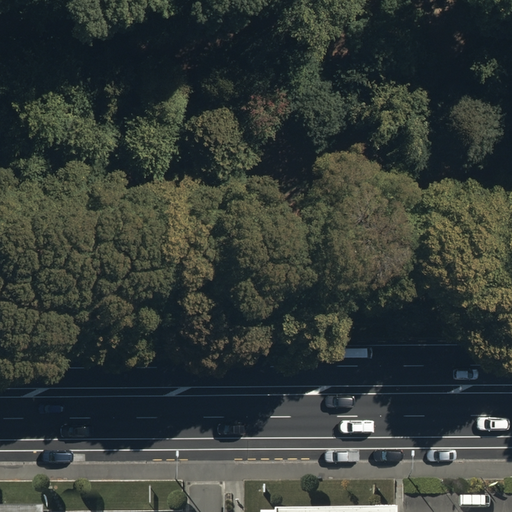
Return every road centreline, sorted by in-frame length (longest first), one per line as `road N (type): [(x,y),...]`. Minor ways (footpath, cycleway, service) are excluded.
road 1 (primary): [(0,368),(511,365)]
road 2 (primary): [(511,414),(0,416)]
